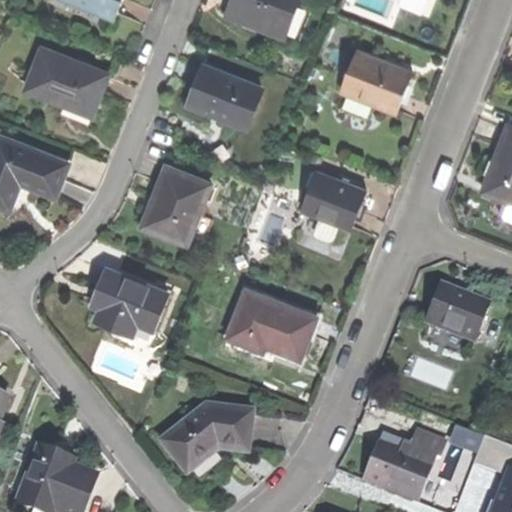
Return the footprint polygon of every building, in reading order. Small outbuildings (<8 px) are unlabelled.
[(74,0),(116,16),(122,0),(74,0)] [(296,0),(234,0),(230,12),(284,33),(296,0)] [(67,99),(95,110),(101,92),(110,70),(43,45),(27,89),(66,103),(67,99)] [(414,70),(359,47),(343,87),(398,110),(406,90),(414,70)] [(262,86),(204,64),(198,80),(192,96),(229,110),(226,117),(247,125),(262,86)] [(511,122),(509,121),(496,155),(484,189),(506,197),(511,199),(511,122)] [(69,160),(0,134),(0,152),(1,153),(0,155),(0,202),(11,207),(22,180),(56,193),(62,178),(69,160)] [(213,178),(167,164),(161,182),(157,198),(161,199),(152,228),(193,240),(197,229),(203,209),(213,178)] [(368,188),(319,168),(303,207),(353,226),(361,207),(368,188)] [(511,216),(511,199),(506,197),(500,212),(511,216)] [(218,214),(203,209),(197,229),(211,234),(218,214)] [(321,232),(337,239),(344,224),(327,218),(321,232)] [(102,307),(97,322),(133,335),(138,322),(155,329),(168,293),(107,270),(101,286),(95,305),(102,307)] [(467,292),(439,281),(425,320),(434,323),(466,335),(474,338),(483,316),(490,300),(467,292)] [(319,313),(247,286),(229,335),(265,348),(267,341),(303,355),(310,336),(319,313)] [(500,323),(483,316),(474,338),(492,345),(500,323)] [(461,347),(466,335),(434,323),(430,335),(461,347)] [(250,432),(252,409),(208,404),(164,439),(188,470),(218,444),(249,449),(250,432)] [(374,451),(364,477),(413,495),(430,449),(437,451),(442,453),(447,438),(416,426),(411,439),(407,449),(400,447),(378,438),(374,451)] [(404,437),(400,447),(407,449),(411,439),(404,437)] [(56,451),(39,444),(19,500),(52,511),(54,507),(67,511),(82,511),(98,471),(73,462),(74,457),(56,451)] [(420,497),(437,451),(430,449),(413,495),(420,497)] [(511,511),(511,470),(494,511),(511,511)]
